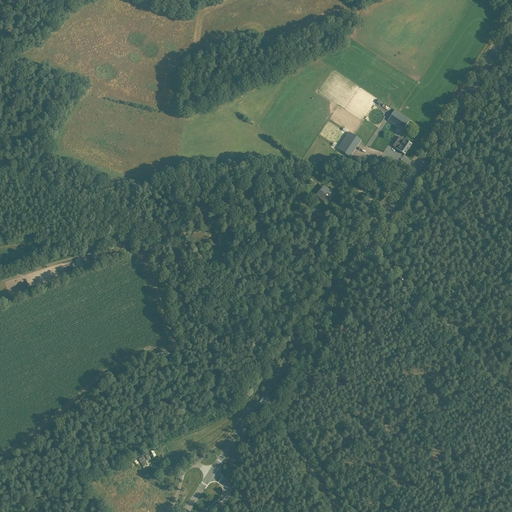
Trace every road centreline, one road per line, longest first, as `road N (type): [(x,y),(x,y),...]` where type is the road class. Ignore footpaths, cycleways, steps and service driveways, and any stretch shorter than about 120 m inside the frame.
road 1 (secondary): [(211,472),(511,28)]
road 2 (track): [(335,511),(266,402)]
road 3 (track): [(365,244),(457,334)]
